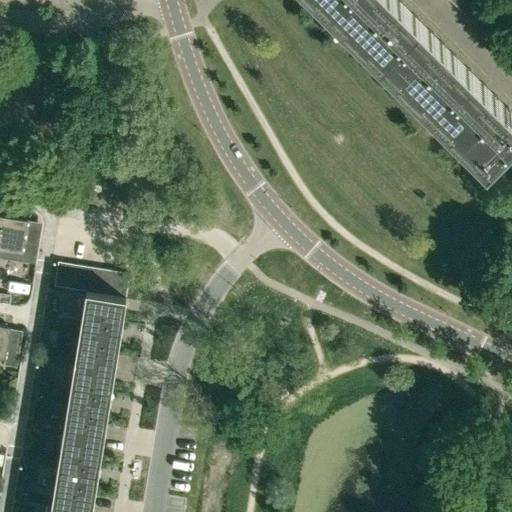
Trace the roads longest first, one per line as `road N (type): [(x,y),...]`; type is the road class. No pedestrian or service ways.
road 1 (residential): [(2,511),(51,207)]
road 2 (residential): [(150,511),(175,365),(220,279),(241,256)]
road 3 (tertiary): [(511,360),(364,288),(284,221)]
road 4 (tertiary): [(284,221),(230,153),(170,0)]
road 5 (residential): [(241,256),(215,235),(51,207)]
